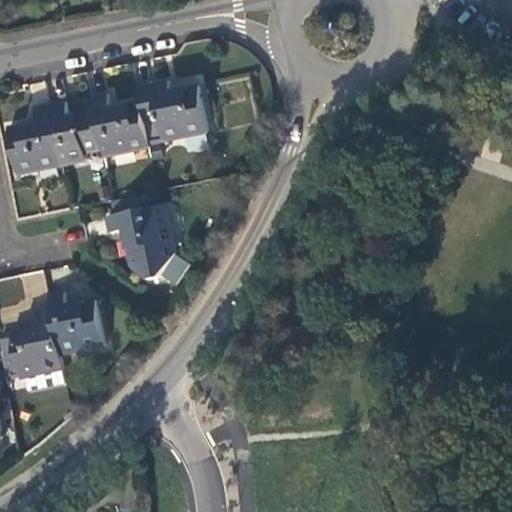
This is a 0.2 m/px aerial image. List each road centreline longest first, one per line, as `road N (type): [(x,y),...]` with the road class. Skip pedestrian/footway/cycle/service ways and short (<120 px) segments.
road 1 (residential): [(320,83),(296,156),(211,338),(148,409)]
road 2 (residential): [(289,25),(230,16),(0,59)]
road 3 (residential): [(148,409),(124,435),(0,511)]
road 4 (residential): [(320,83),(354,88),(384,71),(399,41),(394,7)]
road 5 (residential): [(148,409),(182,437),(210,511)]
